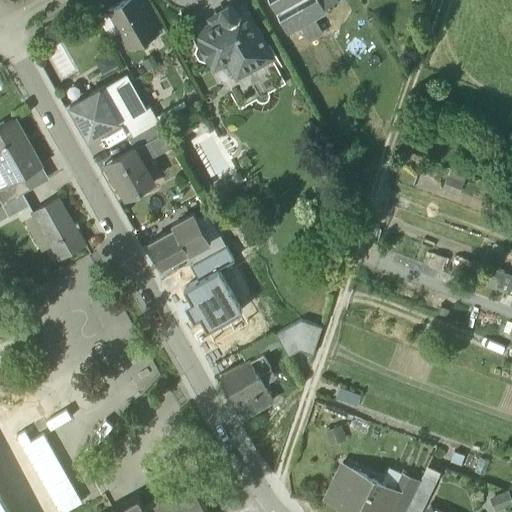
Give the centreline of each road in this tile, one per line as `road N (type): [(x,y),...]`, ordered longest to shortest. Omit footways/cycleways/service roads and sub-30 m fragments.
road 1 (residential): [(275,511),(3,34)]
road 2 (track): [(270,506),(440,0)]
